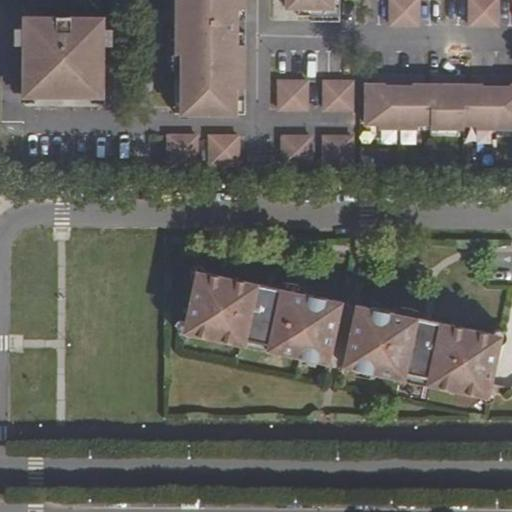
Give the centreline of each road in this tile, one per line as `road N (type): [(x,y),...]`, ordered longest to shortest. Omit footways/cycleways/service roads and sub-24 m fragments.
road 1 (residential): [(0,244),(6,225),(27,214),(511,215)]
road 2 (tertiary): [(0,470),(511,474)]
